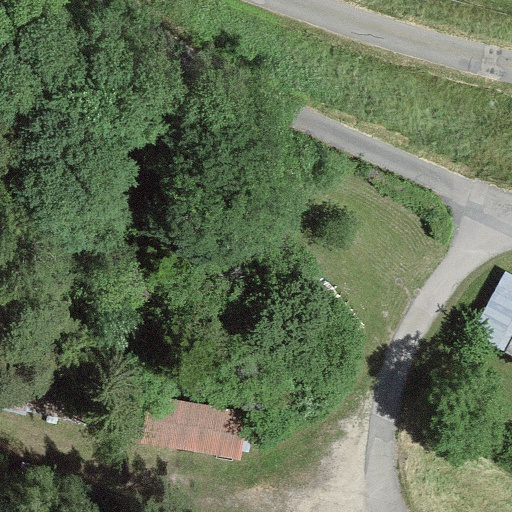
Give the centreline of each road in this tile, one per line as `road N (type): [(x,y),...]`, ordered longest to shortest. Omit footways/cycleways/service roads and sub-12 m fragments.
road 1 (residential): [(489,225),(456,188),(167,45),(117,0)]
road 2 (residential): [(393,511),(381,482),(388,400),(410,336),(489,225)]
road 3 (residential): [(511,62),(414,40),(302,0)]
